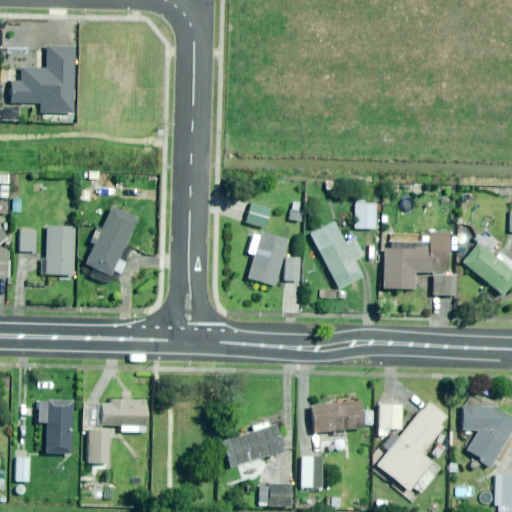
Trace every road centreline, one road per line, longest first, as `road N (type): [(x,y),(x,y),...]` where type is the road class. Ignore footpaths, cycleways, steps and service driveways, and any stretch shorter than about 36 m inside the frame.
road 1 (residential): [(182,7),(195,44),(189,343)]
road 2 (unclassified): [(189,343),(511,347)]
road 3 (unclassified): [(0,337),(189,343)]
